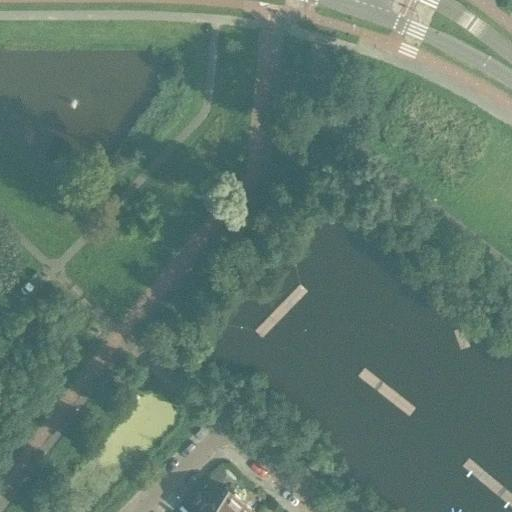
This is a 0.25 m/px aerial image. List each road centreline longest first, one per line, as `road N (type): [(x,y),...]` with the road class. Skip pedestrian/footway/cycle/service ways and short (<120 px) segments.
road 1 (tertiary): [(356,8),(511,79)]
road 2 (residential): [(323,511),(240,439),(218,431)]
